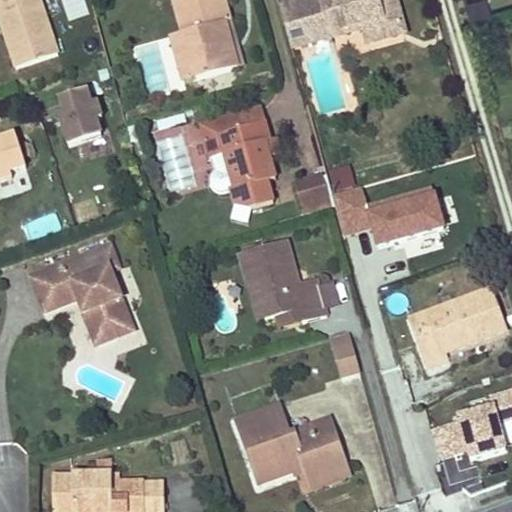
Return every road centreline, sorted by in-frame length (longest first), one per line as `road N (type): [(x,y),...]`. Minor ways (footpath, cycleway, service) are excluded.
road 1 (unknown): [(511,235),(447,0)]
road 2 (unknown): [(262,0),(297,136)]
